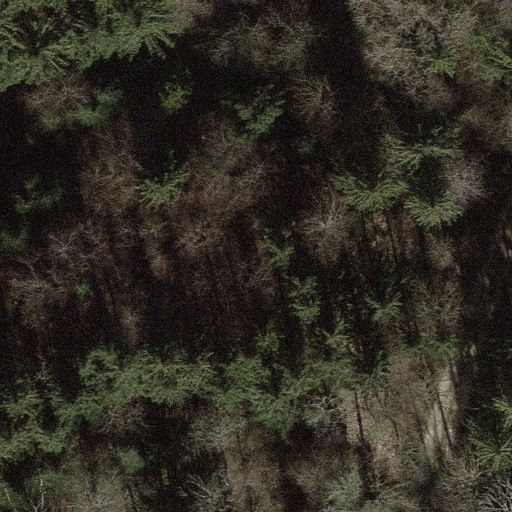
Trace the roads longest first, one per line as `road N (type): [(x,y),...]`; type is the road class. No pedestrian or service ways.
road 1 (track): [(425,511),(511,237)]
road 2 (track): [(0,82),(207,0)]
